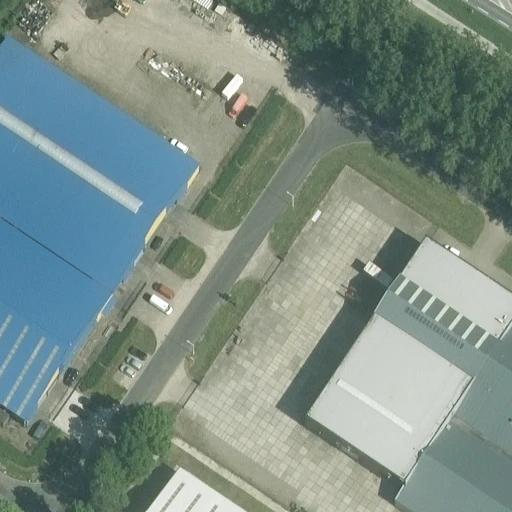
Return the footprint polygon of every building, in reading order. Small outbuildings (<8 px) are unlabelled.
[(6,46),(0,54),(0,411),(25,429),(197,175),(6,46)] [(304,428),(401,495),(394,507),(401,511),(511,511),(511,307),(424,249),(304,428)] [(284,288),(287,283),(286,282),(291,272),(272,261),(264,277),(284,288)] [(214,303),(247,321),(251,312),(218,294),(214,303)] [(213,308),(205,319),(237,343),(245,332),(213,308)] [(83,355),(93,363),(113,336),(102,328),(83,355)] [(191,338),(186,345),(224,370),(229,363),(191,338)] [(101,402),(119,384),(101,367),(83,385),(101,402)] [(0,427),(3,429),(9,420),(0,414),(0,427)] [(6,450),(42,441),(40,429),(3,438),(6,450)] [(230,511),(178,477),(154,511),(230,511)] [(267,483),(261,490),(287,511),(293,503),(267,483)]
